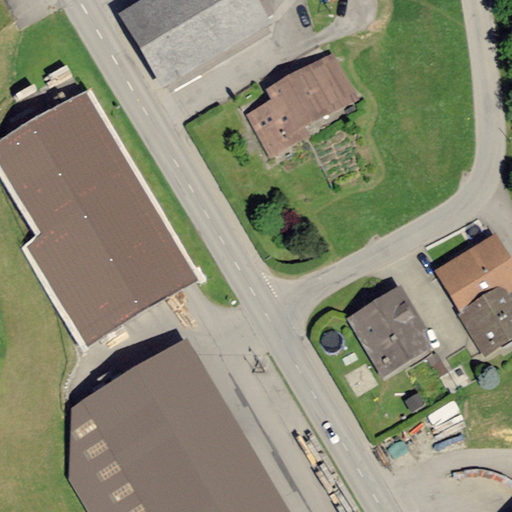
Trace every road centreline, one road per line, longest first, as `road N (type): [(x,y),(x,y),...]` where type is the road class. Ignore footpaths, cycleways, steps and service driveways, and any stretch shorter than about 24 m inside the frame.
road 1 (unclassified): [(266,314),(456,211),(475,193),(487,121),(474,0)]
road 2 (secondary): [(79,0),(266,314)]
road 3 (secondary): [(266,314),(384,511)]
